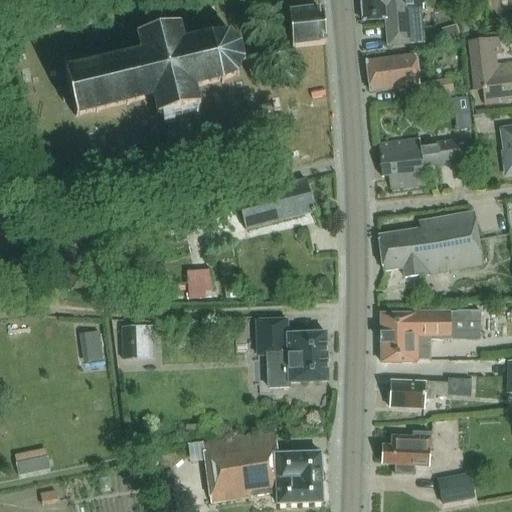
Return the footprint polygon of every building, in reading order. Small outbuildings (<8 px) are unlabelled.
[(423,42),(421,12),(421,9),(422,9),(421,0),(361,0),(363,24),(386,22),(387,45),(423,42)] [(322,13),(290,17),(294,49),(326,45),(322,13)] [(238,48),(227,38),(210,38),(183,45),(178,27),(165,31),(163,18),(148,22),(150,33),(138,36),(143,54),(65,74),(68,92),(61,94),(64,104),(71,102),(75,119),(155,99),(159,116),(172,113),(175,123),(187,120),(184,109),(197,105),(194,91),(222,84),(233,78),(241,61),(238,48)] [(437,32),(440,42),(460,37),(457,27),(437,32)] [(473,90),(481,89),(482,99),(488,98),(488,103),(511,100),(511,61),(495,63),(495,54),(502,53),(500,36),(469,39),(473,90)] [(413,58),(364,63),(367,93),(416,88),(413,58)] [(422,82),(424,96),(453,91),(451,78),(422,82)] [(468,101),(464,98),(459,98),(456,102),(456,107),(460,110),(465,110),(468,106),(468,101)] [(501,151),(504,175),(505,176),(511,174),(511,125),(500,128),(503,151),(501,151)] [(416,140),(375,145),(379,179),(386,178),(388,191),(422,187),(419,167),(468,161),(466,141),(417,147),(416,140)] [(481,186),(480,171),(469,172),(470,187),(481,186)] [(307,182),(237,200),(246,232),(315,214),(307,182)] [(378,236),(379,239),(384,273),(403,270),(404,278),(440,273),(483,266),(475,214),(420,223),(421,229),(378,236)] [(84,237),(56,244),(67,293),(96,287),(84,237)] [(189,294),(213,292),(210,271),(187,273),(189,294)] [(457,314),(417,314),(417,315),(381,316),(382,364),(418,364),(418,361),(427,360),(427,348),(418,348),(418,341),(451,341),(451,342),(480,342),(480,314),(457,314)] [(328,332),(290,333),(289,318),(259,319),(260,358),(267,358),(268,389),(291,388),(291,380),(330,379),(328,332)] [(140,329),(122,329),(123,361),(141,361),(140,329)] [(103,343),(85,345),(87,365),(105,362),(103,343)] [(432,400),(432,397),(446,398),(446,397),(467,398),(468,378),(447,377),(447,385),(390,383),(389,409),(423,410),(424,400),(432,400)] [(200,425),(186,425),(187,435),(200,435),(200,425)] [(321,453),(279,455),(276,432),(203,443),(212,503),(278,493),(278,504),(322,503),(321,453)] [(382,449),(382,468),(395,468),(395,476),(415,477),(415,471),(429,472),(430,437),(413,436),(413,441),(391,440),(391,450),(382,449)] [(47,459),(17,466),(19,478),(50,471),(47,459)] [(438,481),(442,507),(474,501),(469,475),(438,481)] [(56,492),(40,495),(43,508),(59,505),(56,492)]
